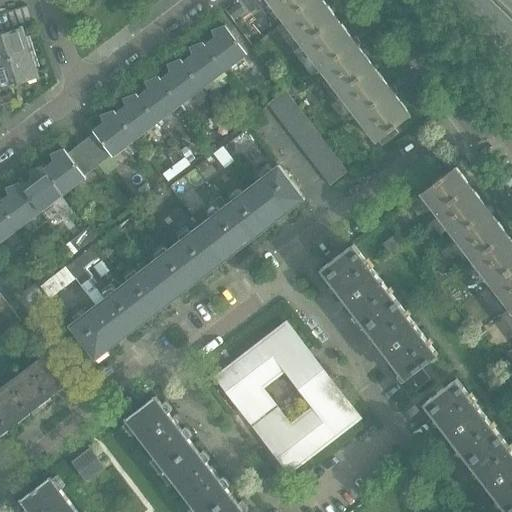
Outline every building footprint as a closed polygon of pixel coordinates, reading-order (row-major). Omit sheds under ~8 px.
[(269,0),(304,44),(337,19),(322,0),(269,0)] [(239,3),(228,12),(234,20),(246,12),(239,3)] [(337,19),(304,44),(341,93),(374,67),(337,19)] [(216,38),(206,46),(225,71),(247,54),(226,25),(213,30),(216,38)] [(21,28),(0,34),(0,62),(30,53),(31,53),(31,52),(29,52),(25,38),(26,38),(23,28),(21,28)] [(194,55),(184,63),(203,88),(225,71),(206,46),(203,42),(190,47),(191,48),(194,55)] [(38,78),(39,78),(36,68),(34,68),(30,54),(31,53),(30,53),(0,62),(0,89),(0,90),(16,85),(17,85),(17,84),(21,83),(21,84),(22,83),(38,78)] [(172,72),(162,80),(181,105),(203,88),(184,63),(181,59),(168,65),(168,66),(172,72)] [(374,67),(341,93),(378,141),(382,146),(399,133),(395,128),(411,115),(374,67)] [(149,89),(139,97),(159,122),(181,105),(162,80),(159,76),(146,82),(146,83),(149,89)] [(285,91),(268,104),(275,113),(292,100),(285,91)] [(127,106),(117,114),(136,139),(159,122),(139,97),(137,93),(124,99),(124,100),(127,106)] [(275,113),(282,122),(299,109),(292,100),(275,113)] [(282,122),(289,131),(306,118),(299,109),(282,122)] [(105,123),(93,131),(95,133),(112,155),(113,157),(136,139),(117,114),(114,110),(101,116),(102,117),(105,123)] [(306,118),(289,131),(296,140),(313,127),(306,118)] [(296,140),(303,149),(320,136),(313,127),(296,140)] [(86,140),(86,141),(102,163),(112,155),(95,133),(94,134),(95,134),(87,140),(86,140)] [(303,149),(310,158),(327,145),(320,136),(303,149)] [(78,146),(77,147),(77,148),(94,169),(102,163),(86,141),(78,147),(78,146)] [(327,145),(310,158),(317,167),(334,154),(327,145)] [(223,146),(215,153),(226,167),(234,161),(223,146)] [(55,161),(45,169),(64,194),(86,177),(85,176),(68,154),(64,148),(51,154),(52,155),(55,161)] [(69,153),(68,154),(85,176),(94,169),(77,148),(69,154),(69,153)] [(317,167),(323,177),(341,163),(334,154),(317,167)] [(207,159),(197,167),(201,173),(212,165),(207,159)] [(341,163),(323,177),(330,186),(348,172),(341,163)] [(33,178),(23,186),(42,211),(64,194),(45,169),(42,165),(29,171),(30,172),(33,178)] [(279,165),(227,205),(253,239),(305,199),(279,165)] [(173,167),(163,175),(169,182),(179,174),(173,167)] [(414,212),(418,217),(432,206),(437,212),(471,186),(456,167),(422,193),(423,193),(409,204),(414,212)] [(10,195),(0,203),(20,229),(42,211),(23,186),(20,182),(7,188),(7,189),(10,195)] [(507,234),(489,210),(471,186),(437,212),(474,260),(507,234)] [(0,243),(20,229),(0,203),(0,202),(0,243)] [(227,205),(174,245),(200,279),(253,239),(227,205)] [(511,306),(511,240),(507,234),(474,260),(511,308),(511,306)] [(394,238),(384,245),(394,258),(404,251),(394,238)] [(174,245),(122,285),(148,319),(200,279),(174,245)] [(349,305),(364,325),(396,300),(354,245),(321,270),(343,298),(344,298),(349,305)] [(439,272),(432,277),(440,286),(446,281),(439,272)] [(122,285),(70,326),(96,360),(148,319),(122,285)] [(0,337),(20,322),(21,321),(0,293),(0,337)] [(366,324),(368,328),(367,329),(382,349),(383,349),(389,356),(388,356),(415,391),(431,380),(422,367),(438,355),(396,300),(364,325),(366,324)] [(287,325),(286,325),(246,356),(226,371),(226,372),(219,377),(218,377),(239,404),(240,404),(270,443),(269,444),(290,471),(291,470),(357,418),(357,419),(358,418),(338,391),(337,392),(324,376),(328,373),(322,365),(319,368),(306,352),(307,351),(287,325)] [(0,431),(6,427),(9,430),(18,422),(16,419),(27,411),(29,414),(39,406),(37,403),(48,395),(50,398),(60,390),(57,388),(68,379),(71,382),(71,381),(52,356),(48,359),(44,363),(45,364),(42,367),(40,365),(39,366),(40,366),(32,372),(32,371),(27,375),(23,379),(24,380),(21,383),(20,381),(19,381),(19,382),(12,388),(11,387),(7,391),(3,395),(4,396),(1,399),(0,397),(0,431)] [(457,380),(424,404),(447,433),(447,432),(453,439),(452,440),(465,457),(498,433),(457,380)] [(174,417),(172,418),(156,396),(127,418),(165,467),(194,445),(178,425),(180,424),(179,424),(174,417)] [(492,490),(491,491),(498,500),(499,500),(507,510),(511,506),(511,450),(498,433),(465,457),(467,460),(469,459),(471,463),(470,464),(486,484),(486,483),(492,490)] [(165,467),(199,511),(208,511),(231,495),(216,475),(217,474),(217,473),(212,467),(212,466),(210,467),(194,445),(165,467)] [(91,449),(72,463),(86,481),(105,467),(91,449)] [(77,511),(51,477),(22,499),(32,511),(77,511)] [(208,511),(244,511),(231,495),(208,511)]
